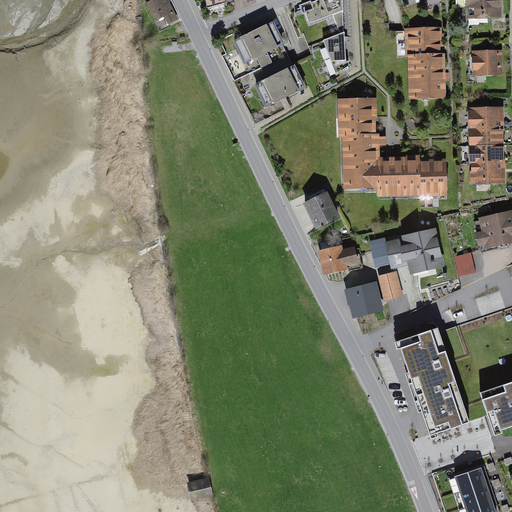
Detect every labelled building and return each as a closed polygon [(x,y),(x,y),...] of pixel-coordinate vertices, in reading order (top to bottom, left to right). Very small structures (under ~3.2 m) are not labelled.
[(166,0),(161,0),(147,6),(155,26),(174,18),(166,0)] [(342,0),(318,0),(298,7),(305,28),(343,16),(342,0)] [(501,0),(465,0),(466,24),(502,23),(501,0)] [(269,29),(232,46),(242,67),(279,50),(269,29)] [(444,33),(406,34),(409,105),(446,104),(444,33)] [(342,35),(319,45),(331,71),(345,65),(342,35)] [(503,51),(471,51),(471,74),(502,74),(503,51)] [(294,67),(258,86),(268,105),(304,86),(294,67)] [(377,104),(338,105),(339,202),(448,201),(447,161),(377,162),(377,104)] [(502,114),(468,115),(470,187),(504,186),(502,114)] [(327,192),(303,204),(316,230),(340,218),(327,192)] [(511,217),(480,225),(486,253),(511,247),(511,217)] [(385,238),(369,242),(375,267),(390,264),(391,270),(408,266),(410,275),(417,273),(418,279),(437,275),(435,269),(445,266),(436,228),(401,236),(402,238),(386,242),(385,238)] [(322,250),(318,251),(324,275),(348,270),(347,267),(358,264),(354,247),(344,250),(343,245),(338,246),(336,240),(321,244),(322,250)] [(476,273),(471,253),(454,257),(458,277),(476,273)] [(397,271),(378,276),(384,301),(403,296),(397,271)] [(377,282),(346,289),(353,319),(384,311),(377,282)] [(434,332),(393,347),(419,415),(421,414),(429,436),(450,429),(450,431),(468,424),(453,384),(458,382),(448,353),(443,355),(434,332)] [(511,384),(480,395),(494,435),(511,428),(511,384)] [(482,467),(453,476),(465,511),(496,511),(494,505),(490,494),(485,478),(482,467)] [(209,474),(187,480),(191,498),(214,493),(209,474)]
